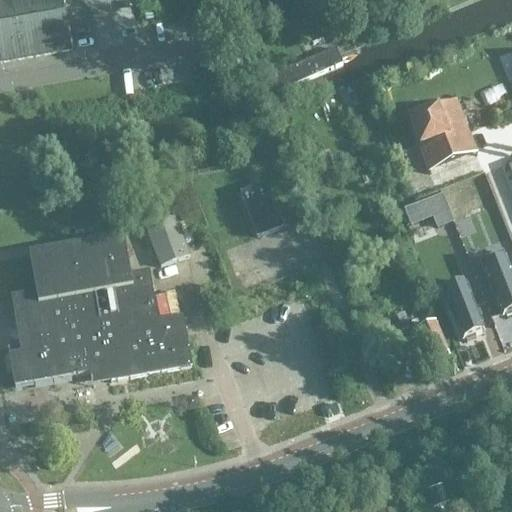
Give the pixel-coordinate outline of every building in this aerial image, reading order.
[(18,0),(0,3),(0,64),(72,52),(63,0),(18,0)] [(87,0),(94,32),(141,23),(136,0),(87,0)] [(394,0),(358,0),(363,12),(394,0)] [(340,53),(270,82),(277,100),(348,70),(340,53)] [(243,76),(249,91),(260,86),(255,72),(243,76)] [(494,200),(490,189),(457,104),(407,124),(445,219),(494,200)] [(270,198),(271,198),(266,186),(239,196),(244,208),(245,208),(257,240),(282,231),(270,198)] [(147,232),(161,270),(189,259),(175,221),(147,232)] [(9,357),(14,389),(90,375),(89,369),(107,366),(110,385),(192,370),(183,319),(158,324),(149,274),(130,277),(124,239),(29,257),(36,294),(11,298),(21,355),(9,357)] [(503,255),(480,264),(488,284),(502,319),(505,318),(507,321),(511,318),(511,278),(511,275),(503,255)] [(466,286),(443,295),(462,343),(466,342),(467,345),(476,341),(475,338),(485,334),(473,306),(466,286)] [(448,359),(434,330),(417,338),(430,367),(448,359)]
